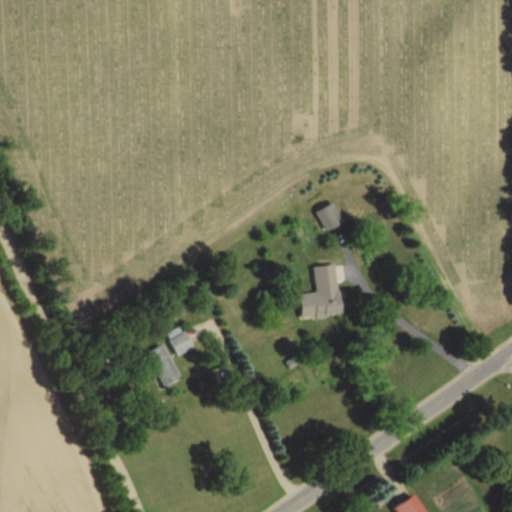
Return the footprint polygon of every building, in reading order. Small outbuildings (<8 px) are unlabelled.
[(314,212),(324,231),(341,222),(332,203),(314,212)] [(338,315),(333,266),(311,268),(314,293),(297,295),(299,319),(338,315)] [(167,339),(175,356),(191,348),(183,332),(167,339)] [(260,348),(268,361),(289,347),(282,335),(260,348)] [(178,378),(160,345),(143,355),(162,387),(178,378)] [(392,509),(393,511),(422,511),(412,496),(392,509)]
